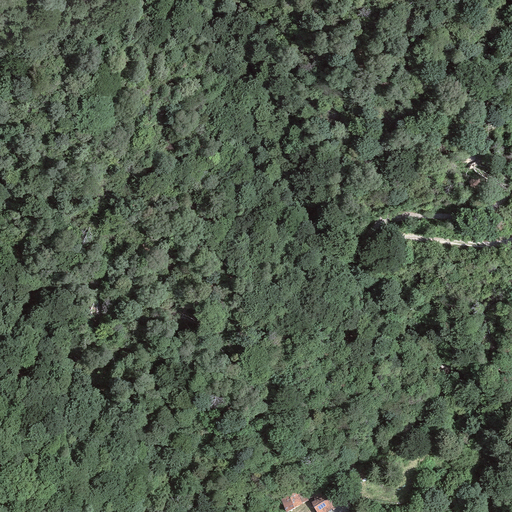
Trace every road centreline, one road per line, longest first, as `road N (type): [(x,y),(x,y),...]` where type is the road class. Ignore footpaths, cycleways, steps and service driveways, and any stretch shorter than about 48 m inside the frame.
road 1 (track): [(511,188),(485,209),(391,216),(379,227),(390,239),(511,240)]
road 2 (track): [(511,366),(501,373),(444,368),(422,420),(372,467)]
